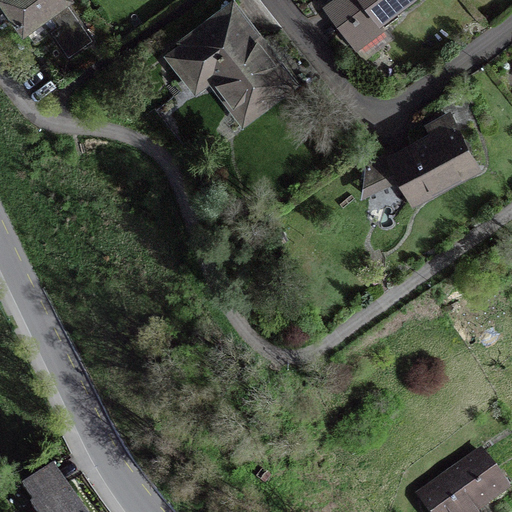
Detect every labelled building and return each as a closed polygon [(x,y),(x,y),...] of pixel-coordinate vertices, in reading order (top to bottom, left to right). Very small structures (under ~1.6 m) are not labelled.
[(0,0),(22,31),(41,17),(51,30),(50,31),(53,36),(54,35),(67,53),(71,51),(72,52),(90,39),(64,1),(65,0),(0,0)] [(405,0),(337,0),(331,5),(346,25),(340,30),(353,49),(397,16),(392,10),(405,0)] [(242,120),(289,84),(273,63),(272,64),(256,42),(257,41),(231,7),(183,43),(185,45),(169,57),(186,80),(202,68),(242,120)] [(410,202),(474,168),(453,127),(446,131),(442,122),(428,129),(432,137),(388,160),(410,202)] [(474,511),(475,511),(505,490),(481,456),(454,475),(446,479),(439,486),(418,500),(426,511),(474,511)] [(83,511),(54,467),(55,466),(55,465),(21,487),(31,503),(30,506),(34,511),(83,511)]
